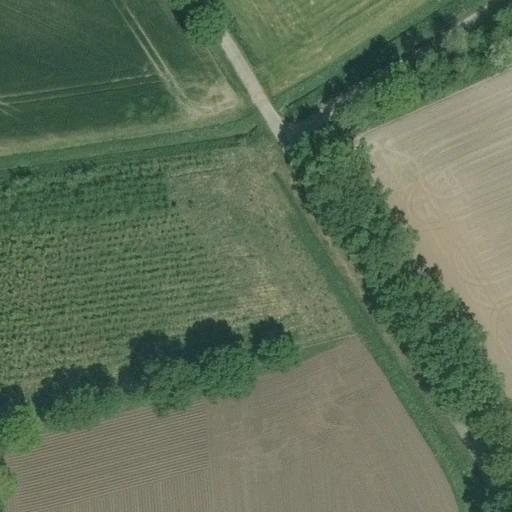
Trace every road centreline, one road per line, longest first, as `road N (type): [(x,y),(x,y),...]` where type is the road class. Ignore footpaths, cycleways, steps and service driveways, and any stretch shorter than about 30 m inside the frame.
road 1 (residential): [(497,511),(473,448),(285,146),(507,0)]
road 2 (track): [(285,146),(193,0)]
